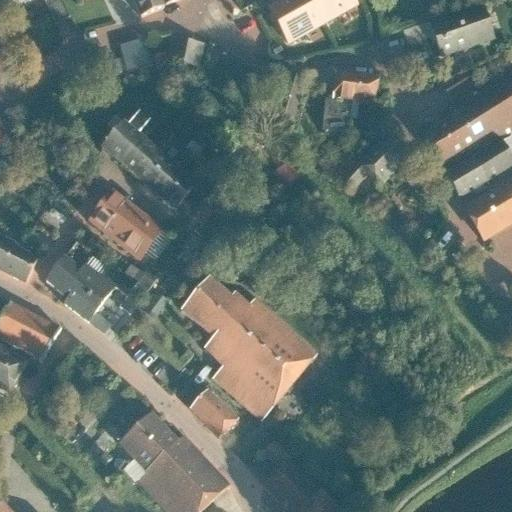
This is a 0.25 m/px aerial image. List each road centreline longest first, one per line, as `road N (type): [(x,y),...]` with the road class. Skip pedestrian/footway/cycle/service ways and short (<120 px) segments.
road 1 (residential): [(256,511),(167,408),(77,327),(0,283)]
road 2 (residential): [(207,6),(234,47),(257,62),(385,72),(413,133)]
road 3 (residential): [(0,103),(84,50),(207,6)]
